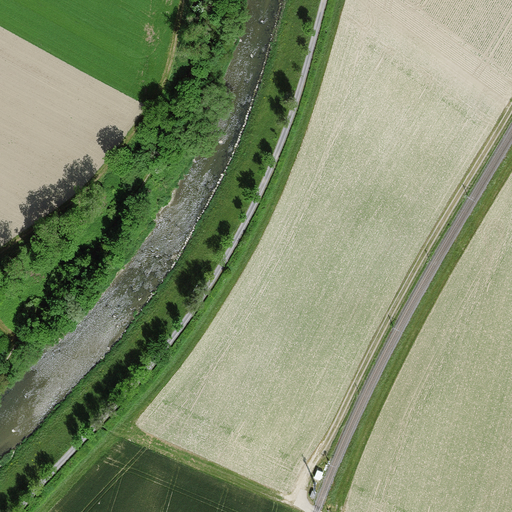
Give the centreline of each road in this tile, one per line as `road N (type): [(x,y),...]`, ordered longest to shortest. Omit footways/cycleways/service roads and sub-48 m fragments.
road 1 (track): [(16,511),(208,291),(295,107),(323,0)]
road 2 (track): [(313,511),(292,499),(511,106)]
road 3 (track): [(215,0),(151,160),(105,238),(0,366)]
